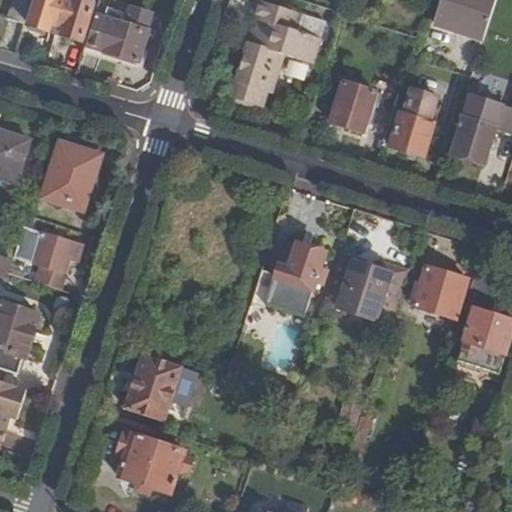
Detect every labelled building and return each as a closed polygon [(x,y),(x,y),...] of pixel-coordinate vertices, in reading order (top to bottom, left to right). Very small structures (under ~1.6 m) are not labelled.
[(17,0),(11,19),(27,24),(34,0),(17,0)] [(56,26),(61,27),(69,0),(40,0),(33,25),(37,26),(35,32),(46,36),(49,30),(54,31),(56,26)] [(78,0),(69,0),(61,27),(68,30),(67,35),(86,42),(98,6),(78,0)] [(111,18),(116,2),(110,0),(104,0),(91,42),(105,46),(103,50),(142,62),(151,32),(150,31),(154,16),(132,10),(128,23),(111,18)] [(447,0),(437,29),(484,44),(498,0),(447,0)] [(323,23),(259,2),(253,21),(259,22),(253,47),(250,46),(237,85),(233,83),(227,100),(265,113),(271,95),(273,95),(285,58),(313,67),(321,41),(317,40),(323,23)] [(360,134),(374,94),(343,85),(330,125),(360,134)] [(400,89),(381,147),(391,150),(402,118),(405,118),(414,93),(400,89)] [(402,118),(391,150),(425,160),(435,128),(431,126),(440,102),(414,93),(405,118),(402,118)] [(497,132),(465,121),(453,157),(485,168),(497,132)] [(32,141),(0,129),(0,176),(17,182),(32,141)] [(100,160),(64,148),(49,198),(85,209),(100,160)] [(38,281),(63,289),(72,257),(80,260),(84,246),(25,226),(16,256),(43,264),(38,281)] [(282,268),(277,283),(314,295),(327,255),(321,248),(315,248),(312,252),(298,248),(291,271),(282,268)] [(0,253),(0,271),(10,274),(11,273),(15,258),(0,253)] [(469,285),(427,271),(414,311),(455,325),(469,285)] [(392,331),(407,284),(367,272),(351,318),(392,331)] [(494,279),(478,274),(467,308),(477,312),(461,362),(501,376),(511,345),(511,324),(482,314),(494,279)] [(0,366),(22,374),(41,314),(2,302),(0,308),(0,366)] [(143,359),(127,409),(164,422),(180,372),(143,359)] [(0,449),(10,422),(13,411),(20,414),(28,390),(0,380),(0,449)] [(16,424),(20,414),(13,411),(10,422),(16,424)] [(326,487),(337,490),(340,492),(358,436),(344,432),(326,487)] [(181,453),(125,435),(118,455),(126,458),(119,479),(170,496),(178,476),(189,475),(192,463),(181,453)] [(412,496),(405,494),(399,511),(429,511),(410,506),(412,496)]
